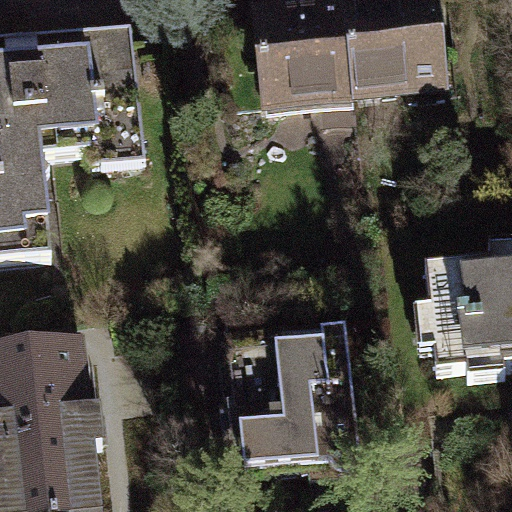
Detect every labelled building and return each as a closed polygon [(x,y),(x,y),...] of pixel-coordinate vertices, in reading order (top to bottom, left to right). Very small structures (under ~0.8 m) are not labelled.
[(413,107),(448,103),(438,6),(344,16),(352,98),(411,92),(413,107)] [(263,109),(352,98),(344,16),(254,25),(263,109)] [(49,176),(40,164),(142,152),(130,38),(0,51),(0,270),(52,265),(43,188),(49,176)] [(426,352),(432,387),(511,378),(511,257),(420,267),(425,317),(409,321),(413,356),(426,352)] [(359,474),(362,468),(343,331),(227,347),(245,483),(329,472),(334,477),(340,480),(348,481),(354,478),(359,474)] [(0,511),(99,511),(82,349),(0,357),(0,511)]
